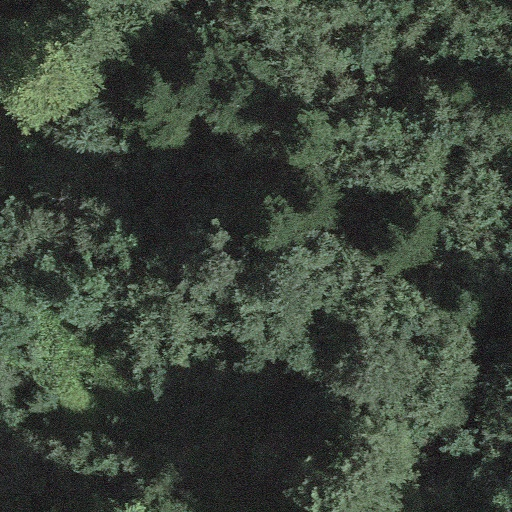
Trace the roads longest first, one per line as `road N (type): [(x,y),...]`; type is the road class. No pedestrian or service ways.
road 1 (track): [(0,165),(260,324),(489,511)]
road 2 (track): [(222,0),(0,79)]
